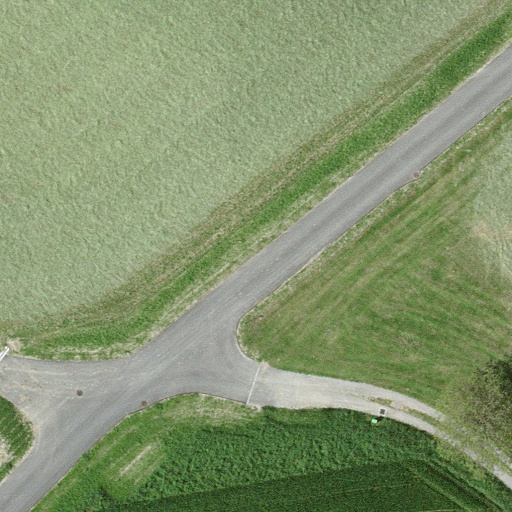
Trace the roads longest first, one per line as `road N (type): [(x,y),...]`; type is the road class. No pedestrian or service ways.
road 1 (residential): [(511,66),(146,374),(0,509)]
road 2 (track): [(0,376),(146,374),(313,387),(388,403),(441,425),(511,472)]
